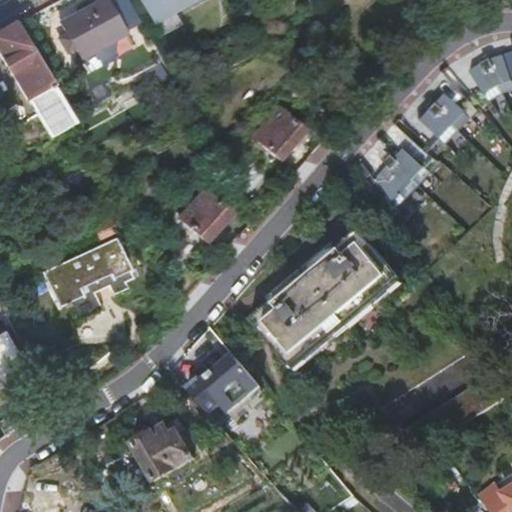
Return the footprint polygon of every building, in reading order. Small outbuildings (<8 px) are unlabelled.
[(142,0),(157,26),(204,0),(142,0)] [(65,56),(73,51),(79,62),(123,38),(103,2),(59,26),(65,37),(57,42),(65,56)] [(14,26),(0,34),(0,60),(25,106),(27,105),(30,110),(19,116),(25,126),(35,120),(47,142),(72,128),(15,27),(14,26)] [(511,49),(487,58),(469,70),(489,101),(503,92),(511,89),(511,49)] [(340,79),(334,82),(338,90),(344,87),(340,79)] [(443,93),(420,119),(447,143),(470,118),(443,93)] [(279,111),(253,140),(279,163),(304,134),(303,133),(279,111)] [(402,145),(368,179),(394,206),(429,172),(402,145)] [(177,218),(204,244),(229,216),(219,205),(223,201),(215,193),(210,198),(203,191),(177,218)] [(292,370),(401,279),(361,230),(339,248),(335,244),(269,300),(272,304),(251,322),(292,370)] [(114,241),(39,273),(54,309),(62,305),(64,311),(67,309),(73,325),(99,314),(90,295),(106,288),(105,286),(129,276),(114,241)] [(172,258),(155,279),(174,309),(200,281),(172,258)] [(131,281),(129,276),(105,286),(106,288),(111,300),(125,293),(121,285),(131,281)] [(474,350),(459,325),(369,382),(368,382),(384,407),(474,350)] [(0,396),(26,383),(2,339),(0,339),(0,396)] [(214,409),(251,377),(234,357),(222,367),(217,362),(204,373),(209,378),(197,389),(214,409)] [(504,398),(489,374),(399,431),(415,455),(504,398)] [(132,445),(155,483),(194,461),(195,460),(174,425),(167,429),(165,426),(132,445)] [(228,433),(242,448),(249,441),(235,427),(228,433)] [(511,511),(511,488),(502,495),(497,486),(478,498),(488,511),(511,511)]
